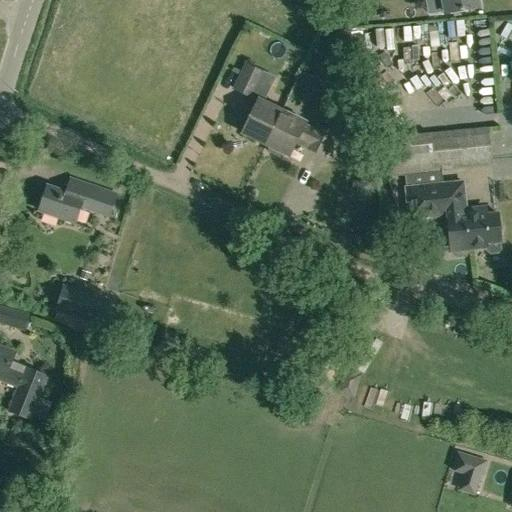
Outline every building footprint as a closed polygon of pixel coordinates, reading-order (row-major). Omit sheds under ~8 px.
[(442,0),(444,13),(480,7),(478,0),(442,0)] [(265,98),(269,90),(257,84),(263,72),(247,64),(234,88),(254,98),(257,94),(265,98)] [(265,144),(281,111),(258,100),(249,118),(245,116),(240,127),(244,129),(242,133),(265,144)] [(316,130),(304,124),(305,122),(281,111),(265,144),(270,146),(269,151),(279,156),(283,152),(289,155),(299,135),(311,141),(308,148),(324,156),(336,131),(320,123),(316,130)] [(443,184),(442,169),(492,164),(489,128),(387,138),(391,174),(392,174),(393,176),(405,175),(406,187),(443,184)] [(359,171),(384,164),(379,145),(354,152),(359,171)] [(116,194),(71,179),(67,192),(47,186),(39,210),(76,223),(81,206),(109,216),(116,194)] [(447,218),(444,184),(443,184),(406,187),(409,213),(428,211),(430,236),(434,236),(436,251),(450,250),(451,251),(452,251),(452,254),(457,257),(466,256),(469,252),(468,250),(486,248),(486,251),(490,254),(497,253),(500,249),(500,242),(497,213),(480,215),(480,207),(465,209),(465,216),(447,218)] [(94,323),(103,297),(64,285),(55,311),(94,323)] [(0,322),(25,330),(29,314),(0,306),(0,322)] [(149,349),(155,331),(115,318),(109,336),(149,349)] [(29,419),(47,376),(10,361),(14,352),(0,346),(0,379),(19,387),(9,411),(29,419)] [(355,399),(362,376),(344,369),(336,393),(355,399)] [(303,426),(310,407),(291,400),(284,420),(303,426)] [(457,453),(452,471),(478,479),(480,479),(486,462),(457,453)]
